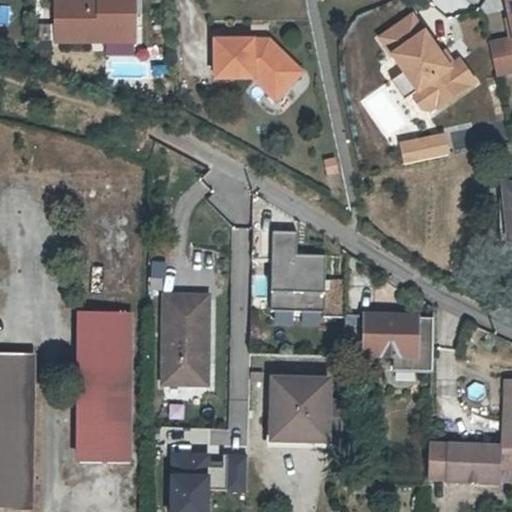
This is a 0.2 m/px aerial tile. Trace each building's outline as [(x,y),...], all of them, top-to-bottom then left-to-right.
[(125,21),(133,21),(132,0),(97,0),(98,3),(54,3),(55,46),(107,46),(107,38),(125,38),(125,21)] [(498,75),(511,72),(511,0),(507,0),(511,20),(511,39),(491,44),(498,75)] [(430,110),(449,98),(450,100),(475,82),(460,61),(448,70),(440,58),(442,57),(414,16),(382,38),(395,56),(400,52),(411,68),(406,71),(419,90),(417,91),(416,98),(423,109),(430,110)] [(133,45),(133,21),(125,21),(125,38),(107,38),(107,46),(125,45),(133,45)] [(282,66),(268,47),(262,54),(252,54),(252,47),(214,47),(214,85),(247,83),(265,108),(288,91),(274,72),(282,66)] [(454,65),(447,53),(442,57),(440,58),(448,70),(454,65)] [(296,85),(282,66),(274,72),(288,91),(296,85)] [(392,81),(405,99),(417,91),(419,90),(406,71),(392,81)] [(299,235),(276,234),(274,309),(326,311),(328,260),(299,259),(299,235)] [(393,374),(417,374),(418,319),(375,318),(375,289),(346,288),(345,319),(366,320),(365,358),(393,359),(393,374)] [(210,304),(167,303),(166,390),(209,391),(210,304)] [(129,311),(78,310),(80,459),(132,458),(129,311)] [(418,319),(417,374),(430,375),(431,319),(418,319)] [(0,355),(0,506),(36,507),(33,355),(0,355)] [(273,384),(271,442),(295,443),(295,439),(298,438),(324,439),(326,386),(299,385),(273,384)] [(511,404),(511,415),(508,415),(508,422),(504,421),(503,449),(511,449),(511,404)] [(447,483),(473,484),(499,485),(500,449),(475,448),(428,445),(428,475),(448,476),(447,483)] [(164,452),(163,511),(203,511),(204,491),(241,491),(242,452),(164,452)]
